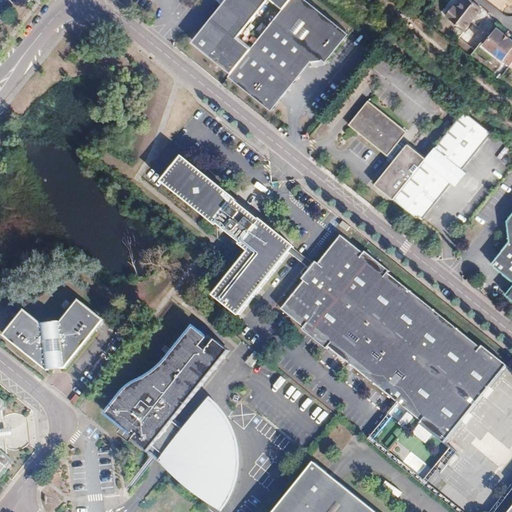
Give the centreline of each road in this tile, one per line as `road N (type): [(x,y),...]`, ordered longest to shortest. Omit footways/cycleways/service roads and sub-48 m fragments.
road 1 (unclassified): [(511,332),(103,5),(63,8),(28,48)]
road 2 (unclassified): [(0,360),(51,401),(63,423),(11,501)]
